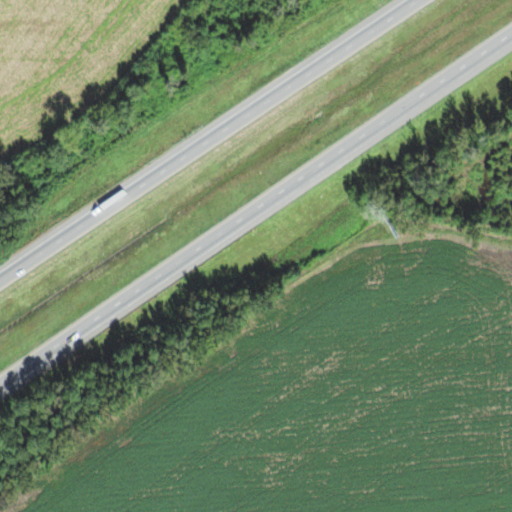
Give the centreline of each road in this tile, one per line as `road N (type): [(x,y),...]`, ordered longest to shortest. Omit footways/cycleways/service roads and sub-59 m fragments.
road 1 (motorway): [(0,388),(511,35)]
road 2 (motorway): [(421,0),(0,280)]
